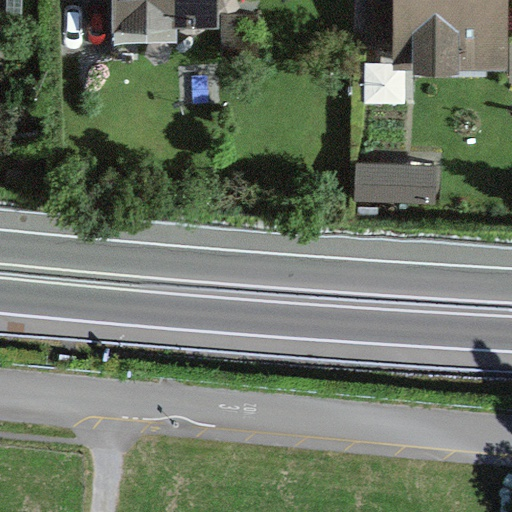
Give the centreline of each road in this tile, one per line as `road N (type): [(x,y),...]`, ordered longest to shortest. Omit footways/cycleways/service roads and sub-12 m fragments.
road 1 (residential): [(0,397),(511,446)]
road 2 (trunk): [(0,301),(511,339)]
road 3 (trunk): [(511,288),(0,253)]
